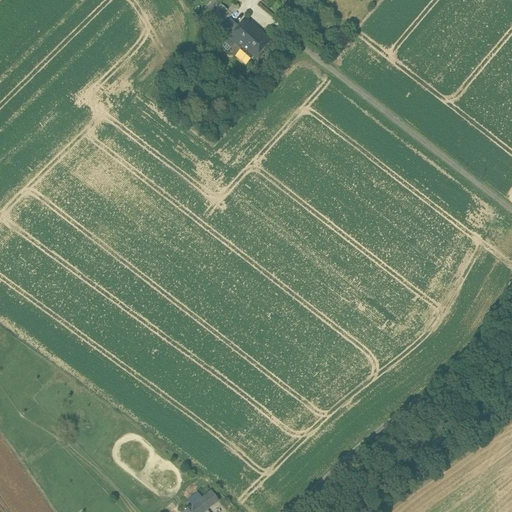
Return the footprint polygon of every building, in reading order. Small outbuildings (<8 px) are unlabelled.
[(228,10),(221,5),(213,14),(224,23),(224,24),(229,18),(232,14),(228,10)] [(237,9),(233,5),(228,10),(232,14),(237,9)] [(229,18),(224,24),(224,23),(218,29),(231,40),(240,29),(229,18)] [(240,29),(231,40),(241,49),(257,31),(246,21),(240,29)] [(241,49),(235,57),(246,66),(268,40),(257,31),(241,49)] [(288,39),(279,31),(273,38),(277,42),(271,49),(276,53),(288,39)] [(207,87),(199,80),(197,84),(205,90),(207,87)] [(211,492),(192,507),(191,506),(183,511),(208,511),(206,510),(218,501),(211,492)]
